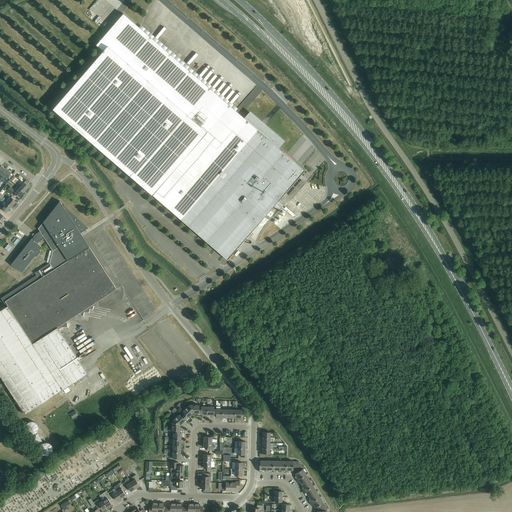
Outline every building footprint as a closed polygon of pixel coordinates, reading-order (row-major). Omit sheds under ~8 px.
[(141,29),(123,13),(110,28),(96,45),(103,51),(53,109),(227,259),(273,206),(279,210),(283,205),(278,201),(304,170),(277,146),(278,145),(278,146),(282,141),(263,125),(264,124),(263,124),(262,123),(262,124),(250,113),(246,118),(246,119),(234,109),(229,105),(225,101),(220,97),(216,93),(211,90),(207,86),(203,82),(198,78),(194,74),(189,71),(185,67),(180,63),(176,59),(172,55),(168,52),(163,48),(159,44),(154,40),(150,37),(145,32),(141,29)] [(153,20),(146,28),(150,31),(156,22),(153,20)] [(219,77),(213,85),(216,87),(222,79),(219,77)] [(0,182),(1,181),(3,183),(7,178),(11,173),(6,169),(2,175),(0,177),(0,182)] [(19,188),(24,192),(29,187),(24,182),(19,188)] [(24,192),(19,188),(17,186),(14,190),(10,186),(7,190),(11,193),(13,191),(14,193),(19,197),(24,192)] [(1,198),(11,207),(16,201),(11,197),(8,201),(2,196),(1,198)] [(11,207),(1,198),(0,197),(0,200),(3,203),(2,204),(4,205),(1,208),(6,212),(11,207)] [(40,230),(44,237),(53,251),(50,263),(35,272),(39,279),(5,301),(8,306),(0,310),(0,375),(25,414),(87,373),(57,327),(117,289),(80,233),(88,227),(64,205),(63,206),(60,201),(38,228),(40,230)] [(44,237),(40,230),(35,233),(31,239),(30,238),(10,264),(21,273),(34,256),(36,257),(40,251),(38,249),(41,247),(36,243),(38,241),(44,237)] [(193,413),(190,404),(183,411),(185,414),(184,415),(187,419),(189,418),(188,417),(193,413)] [(199,405),(190,404),(193,413),(199,413),(199,414),(201,414),(201,409),(199,408),(199,405)] [(235,410),(235,418),(241,418),(241,414),(245,414),(245,409),(244,406),(241,406),(241,410),(235,410)] [(179,414),(172,421),(180,425),(184,420),(185,421),(187,419),(184,415),(182,417),(179,414)] [(35,433),(36,433),(37,432),(37,431),(38,431),(38,430),(38,429),(38,428),(38,427),(38,426),(38,425),(37,425),(37,424),(36,423),(35,423),(35,422),(34,422),(33,422),(33,421),(32,421),(31,421),(30,421),(30,422),(29,422),(28,422),(28,423),(27,423),(27,424),(26,424),(26,425),(25,426),(25,427),(25,428),(25,429),(25,430),(26,430),(26,431),(26,432),(27,432),(27,433),(28,433),(29,434),(30,434),(31,434),(32,434),(33,434),(34,434),(35,434),(35,433)] [(180,425),(172,421),(172,430),(176,431),(176,433),(181,433),(181,431),(180,431),(180,425)] [(36,445),(42,441),(37,434),(31,438),(36,445)] [(40,449),(40,450),(40,451),(40,452),(41,452),(41,453),(42,454),(43,454),(43,455),(44,455),(45,455),(46,455),(47,455),(48,455),(49,455),(50,455),(50,454),(51,454),(51,453),(52,453),(52,452),(52,451),(53,451),(53,450),(53,449),(53,448),(53,447),(52,446),(52,445),(51,445),(51,444),(50,444),(50,443),(49,443),(48,443),(47,443),(46,443),(46,442),(45,443),(44,443),(43,443),(42,444),(41,444),(41,445),(40,446),(40,447),(40,448),(40,449)] [(212,442),(204,442),(204,447),(207,447),(207,450),(214,451),(214,445),(212,445),(212,442)] [(293,461),(293,470),(294,473),(302,468),(298,461),(293,461)] [(170,462),(170,468),(171,468),(171,471),(175,471),(183,472),(184,465),(178,465),(178,462),(172,462),(170,462)] [(302,468),(294,473),(297,477),(295,478),(296,479),(306,473),(302,468)] [(183,472),(175,471),(175,475),(172,475),(172,476),(169,476),(168,481),(172,481),(175,481),(178,480),(178,478),(183,478),(183,472)] [(201,482),(209,482),(211,483),(211,473),(202,473),(202,476),(201,476),(201,482)] [(306,473),(296,479),(298,482),(300,481),(301,484),(309,479),(306,473)] [(133,480),(131,481),(136,489),(140,486),(137,482),(140,480),(136,474),(132,477),(133,480)] [(126,481),(122,484),(126,490),(128,488),(131,492),(136,489),(131,481),(128,478),(126,480),(126,481)] [(309,479),(301,484),(303,487),(302,488),(303,490),(313,485),(309,479)] [(172,481),(168,481),(166,480),(166,484),(170,484),(171,484),(171,490),(178,490),(178,487),(183,487),(183,481),(178,480),(175,481),(172,481)] [(236,483),(226,482),(226,487),(226,490),(236,491),(236,488),(239,488),(239,481),(236,481),(236,483)] [(121,482),(114,487),(115,488),(117,491),(121,498),(126,495),(123,491),(126,490),(122,484),(121,482)] [(209,482),(201,482),(201,488),(204,488),(204,491),(203,493),(210,493),(210,491),(211,488),(209,488),(209,482)] [(313,485),(303,490),(304,493),(306,492),(308,495),(316,490),(313,485)] [(106,491),(112,499),(114,497),(117,501),(121,498),(117,491),(115,488),(113,489),(112,490),(108,493),(106,491)] [(319,496),(316,490),(308,495),(310,498),(308,499),(310,502),(319,496)] [(102,494),(99,495),(102,500),(107,507),(111,504),(109,501),(112,499),(106,491),(103,493),(102,494)] [(319,496),(310,502),(311,504),(313,503),(315,507),(323,502),(319,496)] [(107,507),(102,500),(100,502),(98,499),(94,502),(98,508),(100,506),(102,510),(107,507)] [(326,508),(323,502),(315,507),(317,510),(326,511),(326,508)] [(157,511),(158,511),(158,503),(152,503),(152,506),(149,506),(148,511),(152,511),(155,511),(154,511),(157,511)] [(164,503),(158,503),(158,511),(157,511),(160,511),(161,511),(164,511),(163,511),(166,511),(167,511),(167,506),(164,506),(164,503)] [(167,511),(166,511),(170,511),(175,511),(176,503),(170,503),(170,507),(167,506),(167,511)] [(182,504),(176,503),(175,511),(184,511),(185,507),(182,507),(182,504)]
